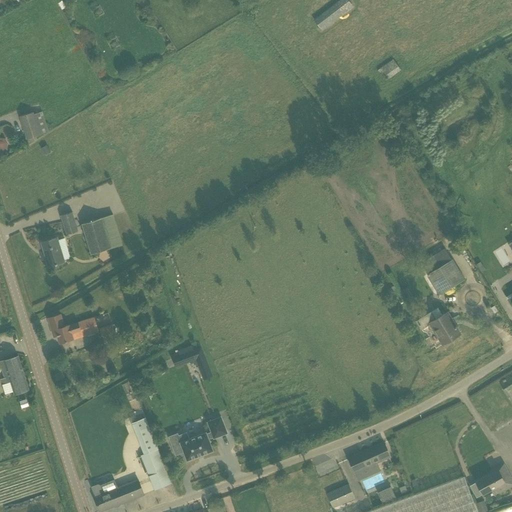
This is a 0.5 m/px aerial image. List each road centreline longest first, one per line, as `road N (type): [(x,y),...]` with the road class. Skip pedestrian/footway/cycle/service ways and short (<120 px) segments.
road 1 (unclassified): [(156,511),(399,422),(511,355)]
road 2 (tertiary): [(87,511),(0,240)]
